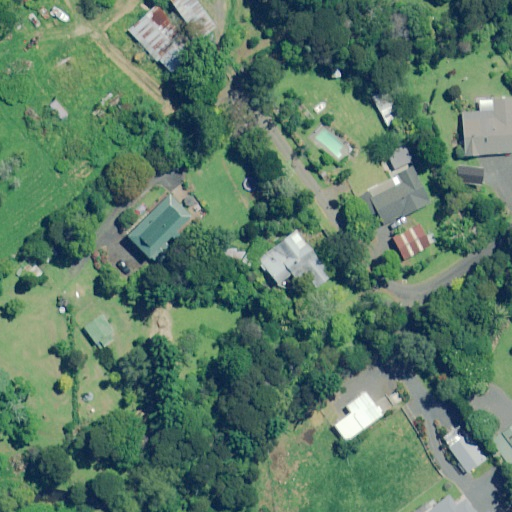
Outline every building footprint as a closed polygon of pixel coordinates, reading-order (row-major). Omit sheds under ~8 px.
[(195,0),(169,0),(199,40),(216,28),(195,0)] [(194,54),(156,8),(131,29),(157,60),(159,59),(171,73),(194,54)] [(376,112),(371,98),(360,103),(365,116),(376,112)] [(389,98),(377,105),(388,126),(393,124),(390,119),(399,115),(389,98)] [(511,98),(494,99),(495,111),(463,113),(466,156),(511,152),(511,98)] [(412,161),(406,147),(388,156),(394,169),(412,161)] [(395,178),(363,193),(373,215),(378,213),(384,225),(431,203),(413,166),(394,175),(395,178)] [(171,238),(174,240),(180,234),(177,231),(193,215),(170,193),(127,238),(150,260),(160,249),(171,238)] [(431,246),(420,224),(392,237),(403,260),(431,246)] [(296,230),(266,253),(269,255),(259,263),(260,264),(277,285),(291,274),(294,278),(306,269),(319,286),(332,276),(296,230)] [(260,258),(247,252),(242,262),(255,268),(260,258)] [(99,342),(102,348),(115,339),(111,334),(114,331),(103,315),(85,327),(96,344),(99,342)] [(400,390),(389,398),(394,405),(405,397),(400,390)] [(366,391),(346,404),(364,429),(383,416),(382,414),(392,407),(385,397),(375,404),(366,391)] [(511,421),(489,438),(509,465),(511,463),(511,421)] [(486,459),(466,434),(449,448),(468,473),(486,459)] [(511,504),(511,498),(507,492),(497,498),(504,509),(511,504)] [(426,511),(473,511),(464,499),(457,504),(449,494),(426,511)]
